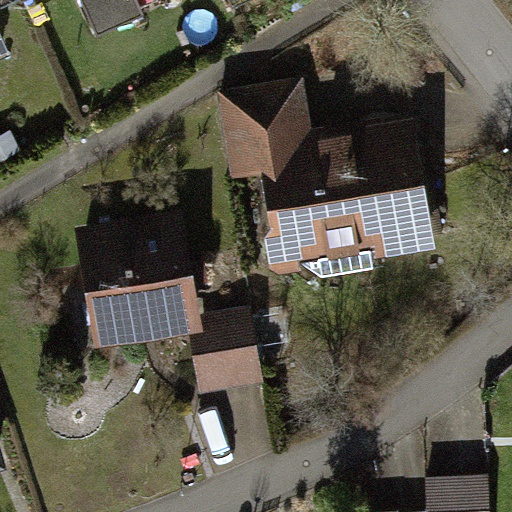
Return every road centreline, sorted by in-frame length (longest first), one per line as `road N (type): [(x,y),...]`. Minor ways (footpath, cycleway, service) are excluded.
road 1 (residential): [(177,511),(389,412),(511,316)]
road 2 (residential): [(0,190),(306,0)]
